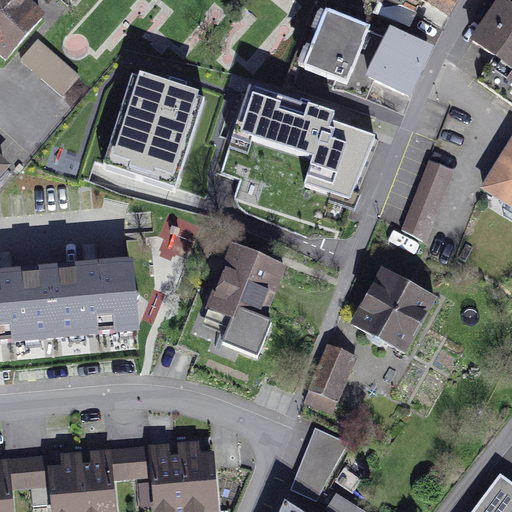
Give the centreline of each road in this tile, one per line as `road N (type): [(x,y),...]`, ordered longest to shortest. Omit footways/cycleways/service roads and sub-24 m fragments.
road 1 (residential): [(0,411),(152,398),(222,412),(281,439)]
road 2 (residential): [(326,332),(431,74)]
road 3 (unclassified): [(500,119),(445,235)]
